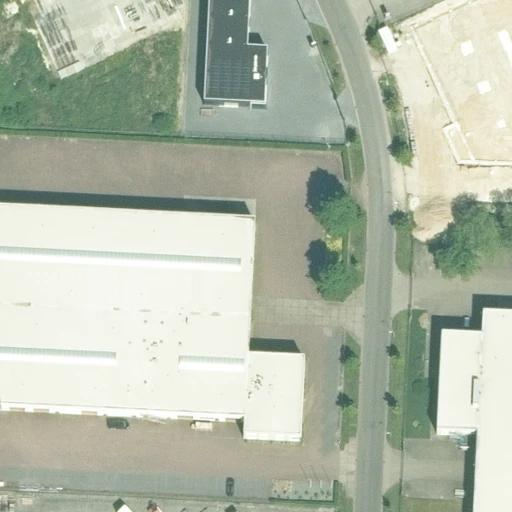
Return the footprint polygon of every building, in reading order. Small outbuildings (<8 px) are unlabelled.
[(218,0),(213,119),(273,122),(276,66),(256,65),(258,0),(218,0)] [(511,0),(475,0),(411,29),(454,124),(442,130),(457,163),(511,166),(511,0)] [(320,151),(320,178),(345,179),(345,151),(320,151)] [(254,225),(0,212),(0,412),(244,425),(243,441),(299,444),(303,364),(247,361),(254,225)] [(441,339),(436,436),(476,438),(472,511),(511,511),(511,319),(482,318),(481,340),(441,339)]
